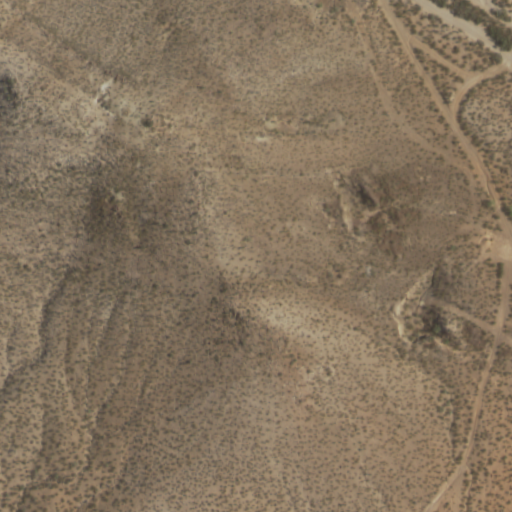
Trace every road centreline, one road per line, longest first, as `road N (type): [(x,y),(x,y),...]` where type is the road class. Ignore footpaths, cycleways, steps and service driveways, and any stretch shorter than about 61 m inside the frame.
road 1 (residential): [(315,0),(448,110),(511,246)]
road 2 (residential): [(511,254),(488,393),(442,511)]
